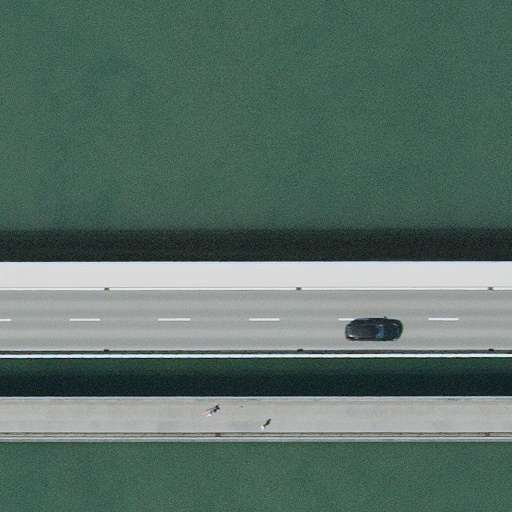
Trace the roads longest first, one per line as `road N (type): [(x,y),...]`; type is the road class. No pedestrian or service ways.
road 1 (tertiary): [(0,318),(511,316)]
road 2 (track): [(511,419),(0,419)]
